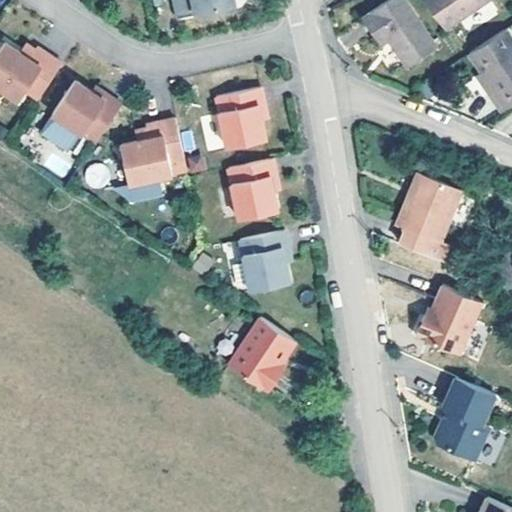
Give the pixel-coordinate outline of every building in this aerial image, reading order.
[(176,0),(180,15),(238,3),(237,0),(176,0)] [(407,0),(386,0),(363,16),(374,33),(383,28),(389,36),(406,61),(436,41),(407,0)] [(425,0),(445,29),(486,0),(425,0)] [(469,51),(481,68),(493,87),(487,91),(499,109),(511,100),(511,37),(505,27),(469,51)] [(383,28),(374,33),(380,42),(389,36),(383,28)] [(31,87),(43,95),(67,60),(42,43),(40,46),(34,55),(25,49),(10,39),(0,53),(0,81),(24,97),(31,87)] [(25,49),(34,55),(40,46),(31,41),(25,49)] [(475,72),(487,91),(493,87),(481,68),(475,72)] [(81,74),(59,107),(60,107),(87,126),(102,136),(128,98),(115,88),(111,93),(99,85),(81,74)] [(102,80),(99,85),(111,93),(115,88),(102,80)] [(265,85),(220,95),(232,146),(271,137),(266,117),(263,102),(269,101),(265,85)] [(269,101),(263,102),(266,117),(273,116),(269,101)] [(74,145),(87,126),(60,107),(47,126),(74,145)] [(174,159),(189,156),(181,115),(151,121),(152,125),(154,135),(143,137),(126,141),(134,181),(177,171),(174,159)] [(143,137),(154,135),(152,125),(141,127),(143,137)] [(186,157),(191,173),(206,169),(202,153),(186,157)] [(277,156),(232,165),(243,217),(282,208),(278,188),(274,174),(281,172),(277,156)] [(449,232),(471,181),(430,163),(408,214),(415,218),(408,233),(450,251),(457,235),(449,232)] [(281,172),(274,174),(278,188),(284,187),(281,172)] [(289,227),(244,237),(255,288),(294,280),(290,260),(286,244),(292,243),(289,227)] [(511,286),(511,227),(502,228),(502,287),(511,286)] [(292,243),(286,244),(290,260),(296,258),(292,243)] [(456,275),(446,300),(442,309),(428,303),(420,322),(465,342),(488,289),(456,275)] [(442,309),(446,300),(432,294),(428,303),(442,309)] [(301,338),(264,314),(232,361),(272,388),(284,371),(280,369),(285,361),(301,338)] [(289,363),(285,361),(280,369),(284,371),(289,363)] [(501,381),(461,363),(449,394),(455,397),(443,424),(446,431),(480,446),(494,413),(488,410),(501,381)] [(511,511),(511,494),(489,485),(476,511),(511,511)]
